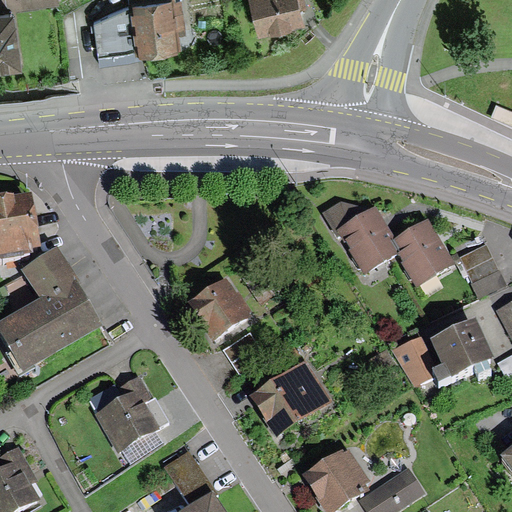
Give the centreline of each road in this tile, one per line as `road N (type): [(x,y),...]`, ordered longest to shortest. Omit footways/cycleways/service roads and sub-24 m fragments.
road 1 (residential): [(65,132),(73,190),(89,227),(273,511)]
road 2 (secondary): [(364,136),(258,125),(65,132)]
road 3 (secondary): [(511,183),(364,136)]
road 4 (secondary): [(364,136),(371,75),(403,0)]
